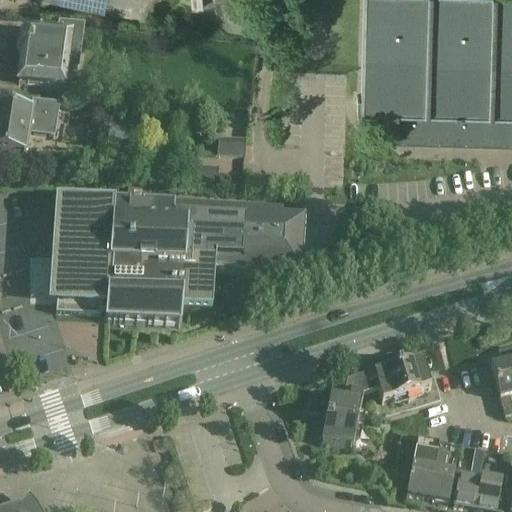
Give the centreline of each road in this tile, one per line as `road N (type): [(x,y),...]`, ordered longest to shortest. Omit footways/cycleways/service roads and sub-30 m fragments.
road 1 (residential): [(511,198),(397,214),(321,214),(310,189),(315,78)]
road 2 (tertiary): [(511,270),(240,353)]
road 3 (tertiary): [(248,380),(511,299)]
road 4 (tertiary): [(0,460),(248,380)]
road 5 (tertiary): [(240,353),(0,433)]
